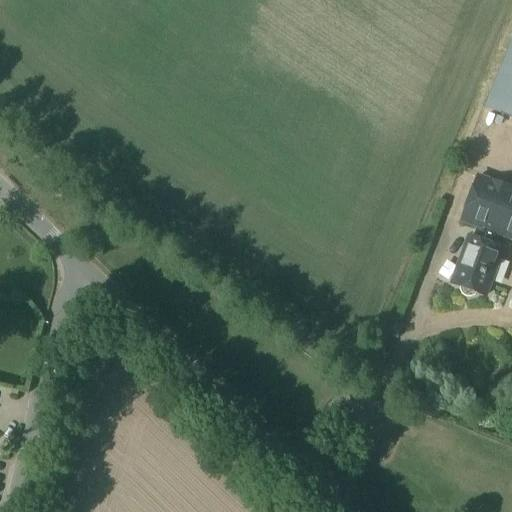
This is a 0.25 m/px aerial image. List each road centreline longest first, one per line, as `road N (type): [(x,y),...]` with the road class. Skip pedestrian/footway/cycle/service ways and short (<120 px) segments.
road 1 (unclassified): [(332,511),(87,273)]
road 2 (unclassified): [(16,511),(64,304),(87,273)]
